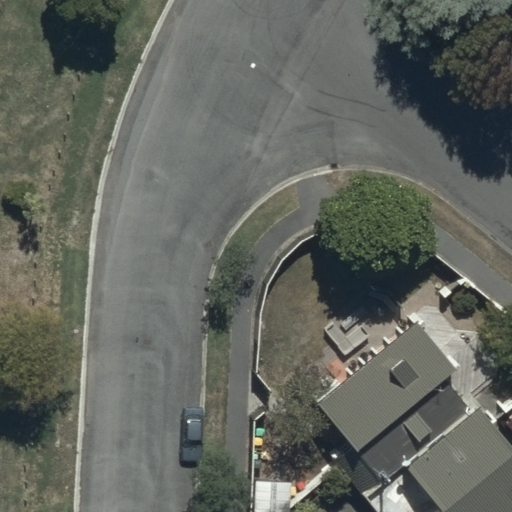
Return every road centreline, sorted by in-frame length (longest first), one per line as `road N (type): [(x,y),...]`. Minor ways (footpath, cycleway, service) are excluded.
road 1 (residential): [(253,0),(198,105),(170,183),(150,275),(140,511)]
road 2 (residential): [(302,0),(511,170)]
